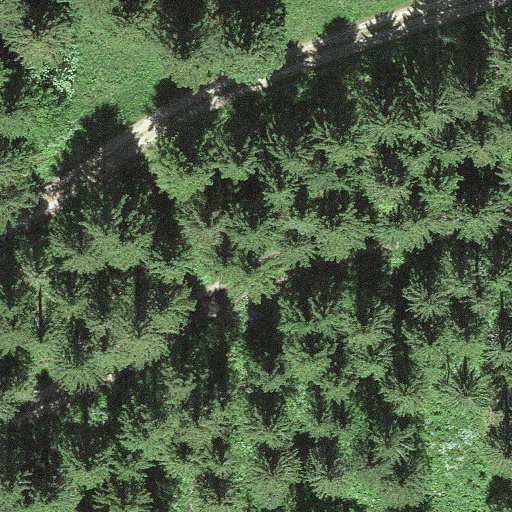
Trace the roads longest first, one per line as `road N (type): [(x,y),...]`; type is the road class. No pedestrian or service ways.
road 1 (track): [(511,217),(374,235),(302,260),(233,288),(164,342),(54,401),(0,419)]
road 2 (track): [(468,0),(273,63),(0,223)]
